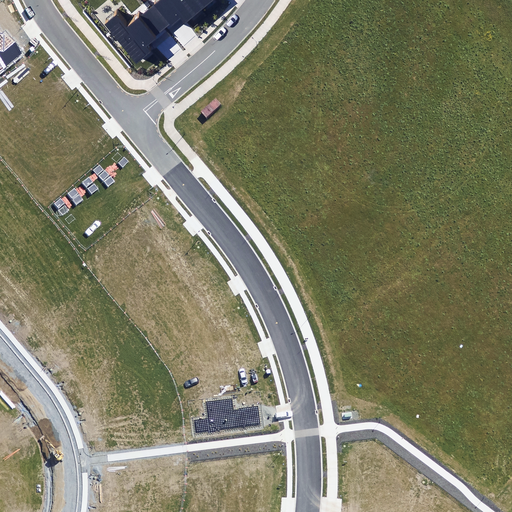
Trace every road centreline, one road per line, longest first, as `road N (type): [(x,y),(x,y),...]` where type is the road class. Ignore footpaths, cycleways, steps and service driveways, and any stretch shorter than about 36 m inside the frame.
road 1 (residential): [(132,120),(240,253),(277,321),(304,408),(307,511)]
road 2 (residential): [(0,354),(52,424),(63,466),(62,511)]
road 3 (residential): [(260,0),(132,120)]
road 4 (residential): [(36,0),(132,120)]
